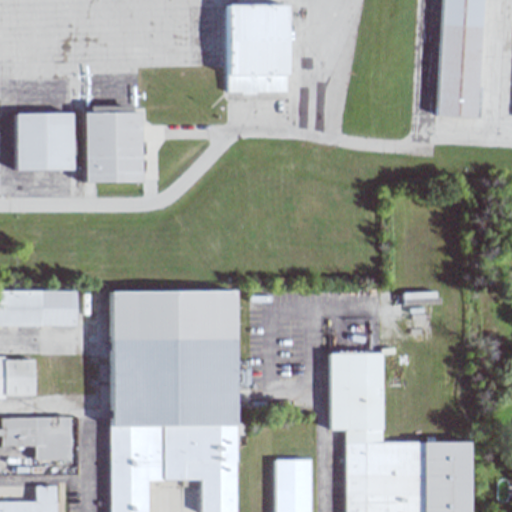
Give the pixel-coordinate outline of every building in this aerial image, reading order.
[(429,117),(435,0),(476,0),(473,58),(478,58),(476,89),(474,89),(472,120),(429,117)] [(220,6),(280,5),(281,93),(250,94),(250,96),(235,96),(235,93),(221,94),(220,6)] [(65,113),(66,170),(9,171),(9,114),(65,113)] [(133,113),(134,183),(77,183),(77,113),(133,113)] [(0,289),(69,289),(69,325),(0,325),(0,289)] [(101,511),(100,289),(227,289),(228,423),(228,434),(228,511),(193,511),(193,480),(140,480),(140,511),(101,511)] [(435,291),(400,293),(400,305),(436,304),(435,291)] [(338,511),(338,430),(322,430),(321,354),(374,353),(375,443),(421,443),(421,438),(429,438),(429,442),(462,442),(462,511),(338,511)] [(0,359),(26,359),(26,395),(0,395),(0,359)] [(28,460),(28,446),(0,446),(0,417),(63,417),(63,459),(28,460)] [(268,511),(268,460),(303,460),(303,511),(268,511)] [(0,511),(0,502),(29,502),(29,486),(48,486),(48,511),(0,511)]
